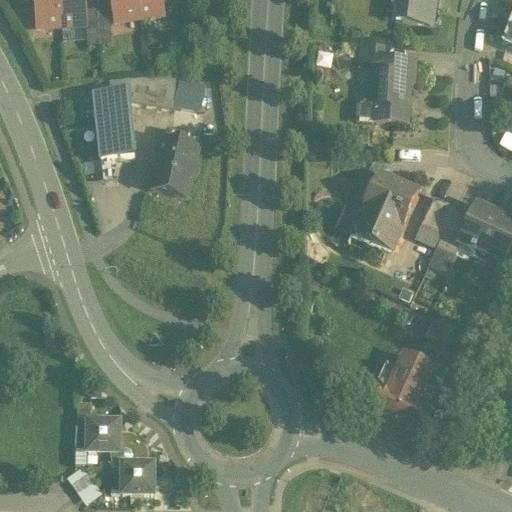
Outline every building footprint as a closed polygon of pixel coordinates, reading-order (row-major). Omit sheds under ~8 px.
[(16,0),(21,8),(35,7),(34,0),(16,0)] [(34,0),(35,7),(37,32),(61,31),(58,0),(34,0)] [(82,0),(58,0),(61,31),(84,29),(84,15),(82,0)] [(109,0),(114,27),(138,23),(133,0),(109,0)] [(133,0),(138,23),(162,18),(158,0),(133,0)] [(394,0),(398,9),(403,10),(401,27),(429,31),(433,0),(394,0)] [(108,14),(96,15),(97,35),(109,35),(108,14)] [(96,15),(84,15),(84,29),(85,36),(97,35),(96,15)] [(97,35),(85,36),(86,51),(98,50),(97,35)] [(109,35),(97,35),(98,50),(110,49),(109,35)] [(382,51),(359,50),(358,65),(373,66),(374,61),(381,62),(382,51)] [(381,62),(374,61),(373,66),(371,102),(377,103),(375,127),(406,129),(408,88),(412,89),(414,64),(381,62)] [(181,77),(133,83),(129,107),(175,115),(181,77)] [(101,167),(135,163),(126,97),(92,102),(101,167)] [(371,102),(363,101),(356,110),(355,126),(375,127),(377,103),(371,102)] [(198,141),(172,136),(170,147),(196,153),(198,141)] [(170,147),(161,145),(150,195),(187,203),(198,153),(196,153),(170,147)] [(378,178),(352,237),(392,254),(400,235),(418,195),(378,178)] [(455,212),(433,202),(421,229),(443,239),(451,221),(455,212)] [(500,220),(476,209),(467,228),(458,247),(460,249),(473,255),(470,262),(489,271),(493,263),(503,268),(511,248),(511,246),(509,245),(511,238),(511,225),(510,224),(511,219),(502,215),(500,220)] [(443,239),(436,252),(455,261),(460,249),(458,247),(467,228),(451,221),(443,239)] [(443,239),(421,229),(414,243),(436,252),(443,239)] [(476,341),(452,330),(439,359),(463,370),(476,341)] [(432,372),(405,360),(398,374),(398,376),(407,380),(399,399),(417,407),(432,372)] [(398,374),(385,368),(376,390),(380,392),(379,393),(381,393),(382,391),(399,399),(407,380),(398,376),(398,374)] [(399,399),(382,391),(381,393),(376,405),(372,403),(367,414),(371,416),(370,419),(412,437),(424,410),(417,407),(399,399)] [(90,408),(77,407),(76,421),(90,422),(90,408)] [(147,450),(135,438),(134,440),(132,439),(128,438),(117,438),(117,427),(87,427),(87,457),(110,457),(110,463),(111,466),(112,470),(115,472),(118,474),(122,475),(121,499),(151,500),(152,470),(147,470),(147,462),(147,457),(145,452),(147,450)] [(70,481),(87,511),(104,501),(87,471),(70,481)]
